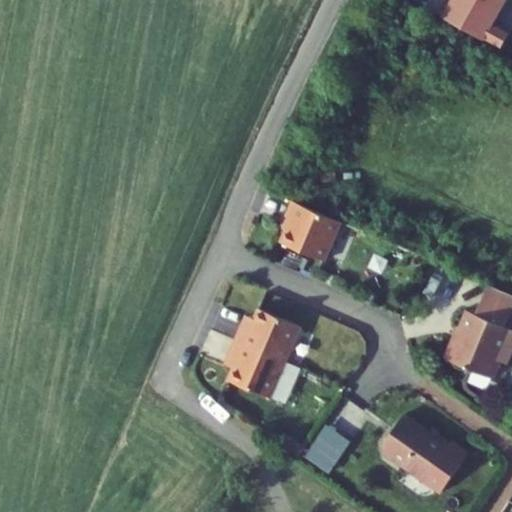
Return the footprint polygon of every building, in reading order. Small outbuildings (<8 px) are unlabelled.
[(429,0),(425,8),(443,17),(451,0),(429,0)] [(451,0),(443,17),(502,48),(511,31),(496,23),(507,0),(451,0)] [(344,218),(297,198),(290,215),(294,217),(285,239),(328,257),(344,218)] [(511,315),(511,292),(492,283),(478,311),(470,307),(457,335),(454,333),(445,354),(492,377),(501,359),(507,362),(511,351),(511,327),(507,325),(511,315)] [(243,324),(237,338),(285,360),(301,325),(261,307),(256,317),(252,328),(243,324)] [(243,324),(252,328),(256,317),(248,314),(243,324)] [(285,360),(237,338),(231,353),(238,356),(234,366),(229,378),(269,396),(285,360)] [(238,356),(231,353),(226,363),(234,366),(238,356)] [(345,400),(338,419),(364,428),(371,409),(345,400)] [(424,482),(449,447),(405,416),(384,445),(386,454),(424,482)] [(329,472),(353,440),(329,422),(305,454),(329,472)]
